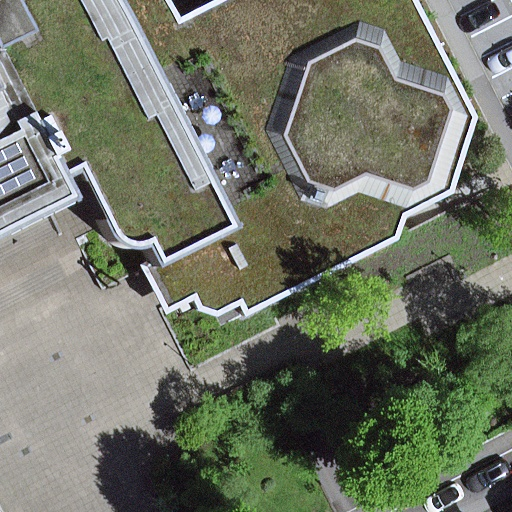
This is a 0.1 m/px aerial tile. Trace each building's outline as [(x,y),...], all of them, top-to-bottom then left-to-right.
[(0,0),(0,201),(38,182),(42,190),(60,181),(58,177),(70,171),(75,182),(78,181),(105,239),(123,250),(139,247),(146,261),(150,269),(155,266),(229,229),(112,0),(0,0)] [(112,0),(229,229),(271,207),(176,19),(165,0),(112,0)] [(412,0),(213,0),(176,19),(271,207),(229,229),(155,266),(172,300),(184,294),(189,300),(196,309),(214,318),(237,306),(242,317),(393,241),(401,218),(448,194),(473,119),(412,0)] [(0,236),(68,201),(60,181),(42,190),(38,182),(0,201),(0,236)] [(184,294),(172,300),(155,266),(150,269),(146,261),(138,266),(162,314),(189,300),(184,294)]
